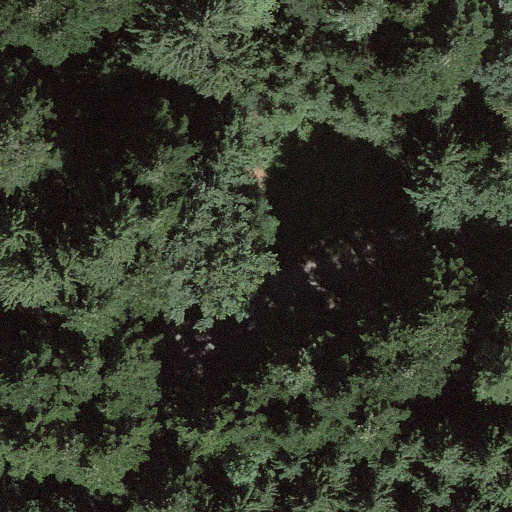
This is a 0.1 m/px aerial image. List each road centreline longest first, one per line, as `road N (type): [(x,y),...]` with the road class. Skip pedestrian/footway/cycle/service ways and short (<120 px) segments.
road 1 (track): [(511,224),(237,313),(104,511)]
road 2 (track): [(237,313),(0,303)]
